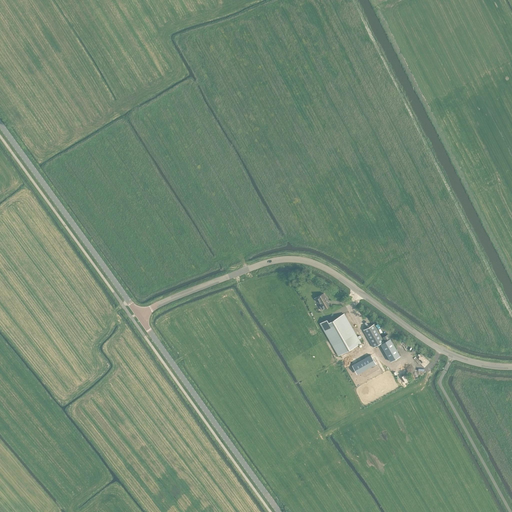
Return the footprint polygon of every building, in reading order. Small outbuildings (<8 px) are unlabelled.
[(316,297),(321,305),(319,306),(321,309),(328,305),(326,303),(329,301),(326,296),(325,296),(323,293),(316,297)] [(320,323),(338,355),(360,343),(344,313),(328,322),(327,319),(320,323)] [(363,330),(373,347),(383,341),(374,324),(363,330)] [(380,344),(390,362),(400,356),(388,334),(382,337),(385,341),(380,344)] [(351,365),(357,374),(376,364),(371,354),(351,365)]
